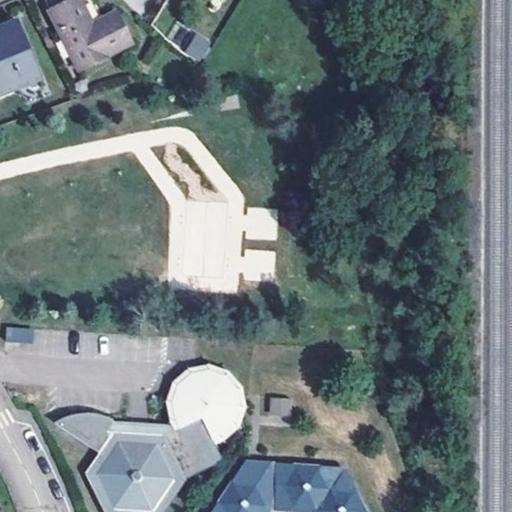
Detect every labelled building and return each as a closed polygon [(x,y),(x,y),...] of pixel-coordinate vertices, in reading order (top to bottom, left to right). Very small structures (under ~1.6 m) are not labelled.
[(80,70),(133,44),(118,12),(91,24),(80,0),(70,0),(50,9),(80,70)] [(0,84),(17,77),(21,86),(41,77),(19,22),(0,30),(0,84)] [(195,40),(185,57),(198,65),(208,47),(195,40)] [(0,94),(21,86),(17,77),(0,84),(0,94)] [(242,276),(273,279),(276,250),(244,248),(242,276)] [(6,326),(5,340),(31,341),(32,327),(6,326)] [(62,419),(56,423),(100,452),(86,474),(104,511),(162,511),(184,478),(222,460),(214,441),(223,436),(236,424),(242,406),(238,387),(225,374),(208,368),(190,372),(175,384),(170,401),(173,418),(179,429),(165,435),(152,434),(146,424),(131,423),(126,430),(122,430),(122,428),(117,424),(110,421),(105,418),(99,416),(94,415),(90,415),(85,415),(78,415),(69,417),(62,419)] [(269,396),(267,414),(290,416),(292,398),(269,396)] [(246,463),(234,481),(256,483),(271,464),(246,463)] [(365,511),(366,511),(354,489),(331,488),(320,467),(271,464),(256,483),(234,481),(212,511),(365,511)] [(343,469),(320,467),(331,488),(354,489),(343,469)]
